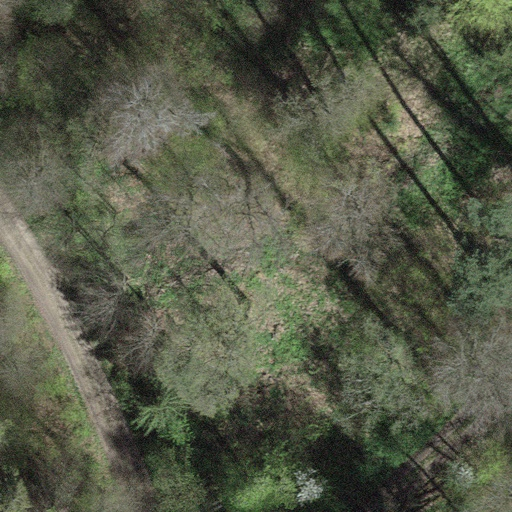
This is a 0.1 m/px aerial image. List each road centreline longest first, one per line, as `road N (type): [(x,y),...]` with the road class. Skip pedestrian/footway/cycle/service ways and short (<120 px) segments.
road 1 (track): [(0,204),(164,511)]
road 2 (track): [(385,511),(511,421)]
